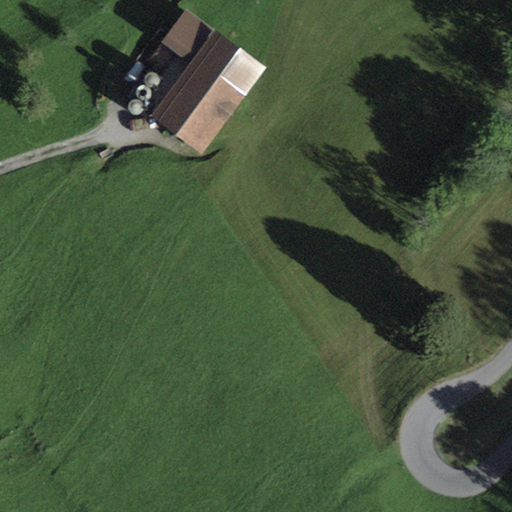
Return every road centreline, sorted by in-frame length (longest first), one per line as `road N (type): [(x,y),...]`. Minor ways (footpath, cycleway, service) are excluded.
road 1 (unclassified): [(511,444),(485,472),(458,480),(432,471),(418,444),(436,403),(511,351)]
road 2 (track): [(132,129),(0,171)]
